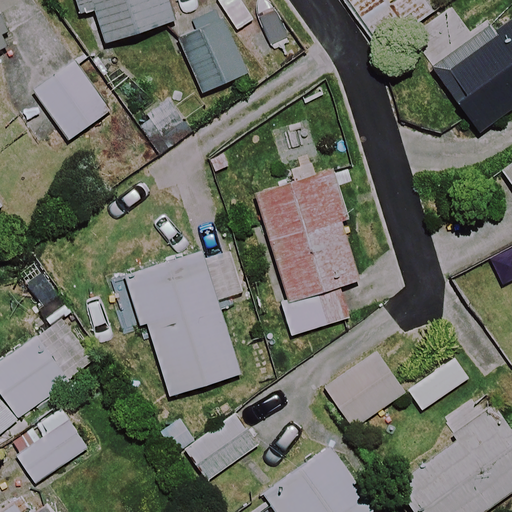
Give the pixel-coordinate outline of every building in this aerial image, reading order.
[(161,0),(86,0),(100,44),(169,22),(161,0)] [(511,106),(511,11),(431,69),(475,133),(511,106)] [(250,71),(225,18),(175,42),(199,94),(250,71)] [(109,110),(65,47),(2,91),(39,144),(60,129),(68,139),(109,110)] [(355,282),(330,175),(254,193),(288,334),(344,321),(336,287),(355,282)] [(241,290),(227,245),(121,278),(135,325),(144,322),(167,397),(237,375),(214,299),(241,290)] [(93,363),(58,318),(0,363),(0,395),(18,420),(93,363)] [(401,393),(373,355),(320,394),(348,432),(401,393)] [(479,511),(511,489),(511,432),(491,403),(447,434),(454,444),(396,485),(415,511),(479,511)] [(86,447),(62,412),(9,449),(34,484),(86,447)] [(257,444),(237,415),(176,457),(197,486),(257,444)] [(374,511),(329,447),(268,490),(283,511),(374,511)] [(50,511),(49,509),(45,511),(25,511),(18,502),(3,511),(50,511)]
